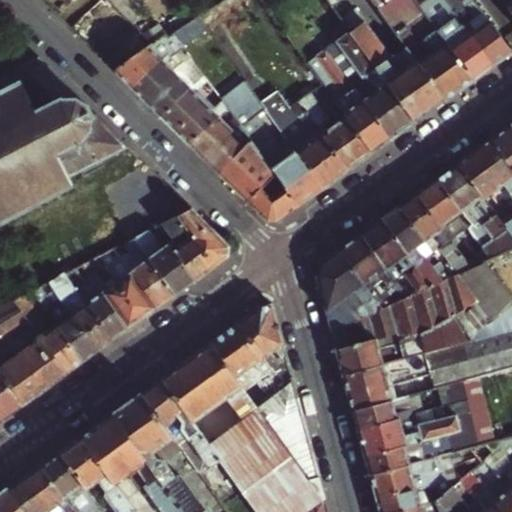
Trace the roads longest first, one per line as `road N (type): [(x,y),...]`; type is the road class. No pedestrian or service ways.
road 1 (residential): [(277,261),(15,0)]
road 2 (tertiary): [(0,461),(277,261)]
road 3 (tertiary): [(277,261),(511,87)]
road 4 (residential): [(351,511),(297,300),(277,261)]
